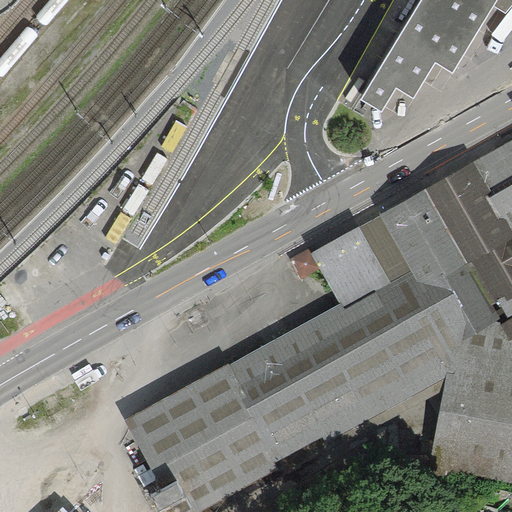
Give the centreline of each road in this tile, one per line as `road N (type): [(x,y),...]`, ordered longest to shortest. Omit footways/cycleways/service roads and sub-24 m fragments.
road 1 (primary): [(332,197),(0,388)]
road 2 (primary): [(511,98),(332,197)]
